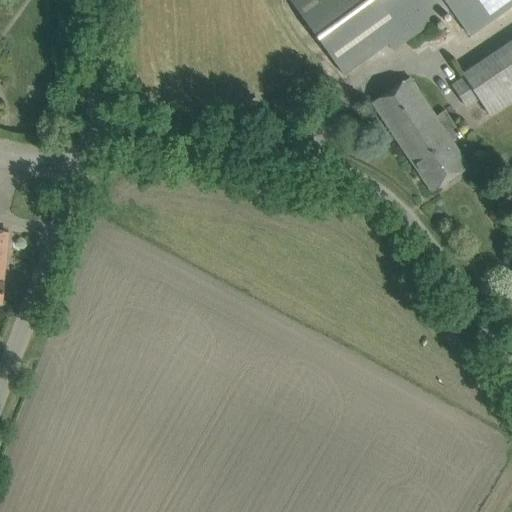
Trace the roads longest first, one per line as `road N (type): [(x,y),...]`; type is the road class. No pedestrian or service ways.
road 1 (unclassified): [(96,124),(313,160),(352,178),(405,222),(511,361)]
road 2 (tertiary): [(0,383),(96,124)]
road 3 (tertiary): [(96,124),(99,0)]
